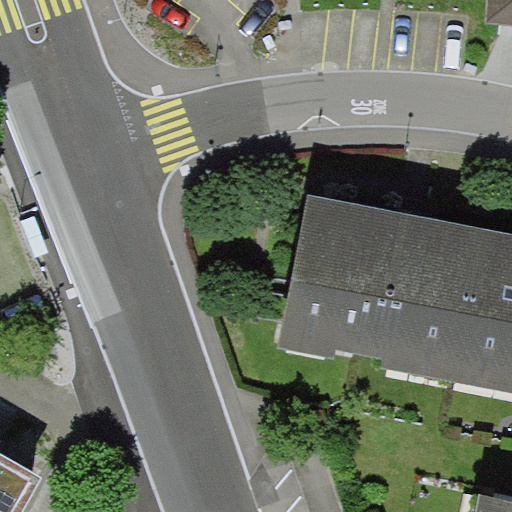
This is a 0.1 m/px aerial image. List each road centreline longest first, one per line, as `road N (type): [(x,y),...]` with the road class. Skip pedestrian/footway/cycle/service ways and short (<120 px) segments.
road 1 (residential): [(82,150),(228,114),(377,94),(511,116)]
road 2 (tertiary): [(82,150),(209,511)]
road 3 (tertiary): [(82,150),(29,0)]
